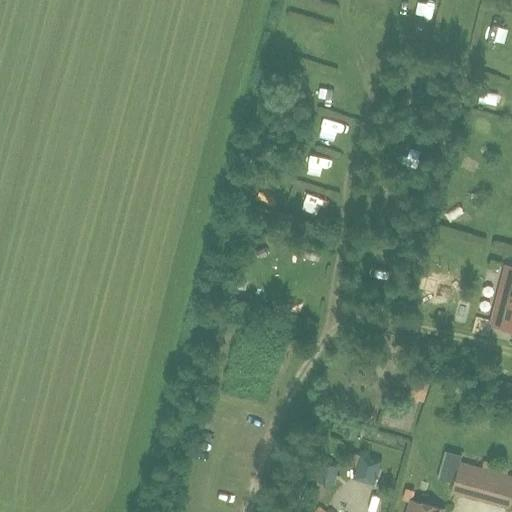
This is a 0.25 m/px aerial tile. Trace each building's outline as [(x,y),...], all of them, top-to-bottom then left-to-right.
[(334,107),(342,92),(329,85),(321,101),(334,107)] [(504,115),(509,96),(492,92),(487,110),(504,115)] [(319,152),(318,173),(337,174),(338,153),(319,152)] [(380,203),(398,210),(405,194),(387,186),(380,203)] [(511,268),(496,327),(511,331),(511,268)] [(424,402),(429,383),(414,378),(409,397),(424,402)] [(511,383),(504,381),(501,396),(511,398),(511,383)] [(475,428),(491,433),(500,410),(484,405),(475,428)] [(361,455),(353,478),(373,484),(380,461),(361,455)] [(316,483),(333,486),(337,466),(320,462),(316,483)] [(511,476),(460,462),(452,491),(510,507),(511,499),(511,476)] [(411,500),(407,511),(441,511),(442,509),(411,500)]
